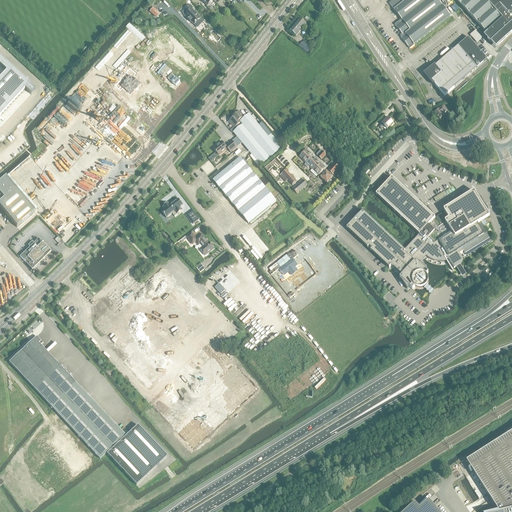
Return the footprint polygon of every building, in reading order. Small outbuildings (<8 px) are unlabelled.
[(414,44),(450,16),(437,0),(393,0),(389,3),(401,19),(394,24),(402,35),(400,36),(409,49),(414,45),(414,44)] [(511,0),(456,0),(461,5),(487,34),(484,36),(485,38),(490,43),(493,41),(498,46),(511,33),(511,0)] [(190,21),(194,24),(200,18),(192,9),(192,8),(189,5),(184,9),(187,12),(184,15),(185,15),(191,21),(190,21)] [(150,12),(156,18),(160,14),(154,8),(150,12)] [(289,30),(295,35),(305,23),(299,18),(289,30)] [(476,30),(470,35),(476,43),(482,37),(476,30)] [(468,37),(435,66),(429,72),(428,77),(432,81),(445,96),(477,68),(487,59),(468,37)] [(479,43),(488,53),(494,48),(490,43),(485,38),(479,43)] [(310,47),(303,41),(299,46),(306,52),(310,47)] [(0,115),(25,89),(31,94),(35,90),(4,62),(0,66),(6,72),(0,78),(0,115)] [(135,90),(139,87),(140,88),(142,85),(136,80),(137,79),(134,76),(136,74),(130,69),(127,73),(130,76),(124,82),(124,83),(119,89),(120,91),(122,89),(125,92),(126,90),(131,95),(135,90)] [(447,109),(446,107),(444,106),(443,107),(442,106),(434,112),(439,118),(444,115),(442,113),(446,110),(447,109)] [(238,121),(244,117),(242,114),(244,112),(242,110),(240,112),(239,111),(233,116),(228,121),(229,123),(231,125),(233,128),(239,123),(238,121)] [(241,124),(232,132),(248,150),(261,165),(279,150),(266,135),(249,114),(239,122),(241,124)] [(383,126),(386,129),(393,122),(388,117),(381,124),(379,126),(381,128),(383,126)] [(394,129),(383,136),(386,139),(397,133),(394,129)] [(221,141),(213,148),(214,149),(213,150),(215,152),(216,152),(218,155),(219,155),(227,148),(230,152),(237,147),(231,141),(225,146),(221,141)] [(307,163),(304,165),(307,168),(310,166),(319,174),(325,167),(305,149),(299,156),(307,163)] [(323,152),(318,156),(322,160),(326,155),(323,152)] [(218,170),(210,177),(215,183),(216,183),(249,222),(275,201),(265,188),(239,157),(220,173),(218,170)] [(329,169),(328,171),(333,175),(340,169),(334,164),(333,165),(329,169)] [(286,170),(282,173),(292,185),(296,181),(292,176),(286,170)] [(320,178),(327,184),(332,177),(326,171),(320,178)] [(0,207),(17,227),(34,212),(5,178),(0,182),(0,207)] [(303,180),(293,189),(297,194),(307,185),(303,180)] [(430,223),(387,183),(381,189),(379,187),(375,192),(377,194),(374,198),(417,238),(416,239),(407,249),(405,251),(362,211),(347,228),(368,248),(369,247),(372,249),(370,251),(389,268),(391,266),(402,276),(400,278),(401,279),(400,279),(407,289),(410,287),(412,290),(415,287),(416,288),(417,289),(419,289),(421,289),(422,289),(424,289),(424,288),(427,285),(428,284),(428,283),(428,281),(428,280),(428,278),(427,277),(426,275),(428,273),(418,264),(419,263),(424,257),(426,256),(429,258),(432,260),(435,261),(439,262),(443,262),(447,261),(452,269),(456,267),(460,264),(461,263),(462,262),(463,260),(462,258),(461,256),(459,253),(463,251),(465,253),(491,237),(482,224),(491,219),(482,205),(475,193),(445,212),(450,221),(442,226),(434,231),(429,232),(425,229),(430,223)] [(300,198),(314,212),(322,205),(308,191),(300,198)] [(165,210),(162,212),(166,218),(172,214),(174,216),(182,210),(180,208),(183,205),(179,199),(170,206),(168,203),(163,207),(165,210)] [(193,210),(186,216),(193,225),(200,219),(193,210)] [(201,234),(195,238),(191,233),(186,236),(192,244),(195,241),(198,245),(199,243),(202,247),(199,249),(204,255),(213,248),(208,242),(207,243),(201,234)] [(27,250),(20,257),(23,261),(32,269),(43,259),(45,257),(51,251),(42,242),(39,239),(35,242),(34,243),(32,241),(28,245),(30,247),(27,250)] [(137,250),(100,282),(111,296),(113,294),(217,418),(252,389),(147,265),(149,264),(137,250)] [(289,253),(269,269),(271,271),(269,273),(271,275),(279,269),(284,276),(289,272),(291,275),(297,270),(295,267),(299,264),(295,260),(299,256),(294,251),(289,254),(289,253)] [(460,264),(456,267),(462,276),(466,274),(460,264)] [(242,267),(237,271),(243,279),(248,275),(242,267)] [(237,271),(232,274),(239,283),(243,279),(237,271)] [(232,274),(228,278),(234,286),(239,283),(232,274)] [(243,279),(239,283),(242,287),(252,280),(248,275),(243,279)] [(228,278),(223,282),(229,290),(234,286),(228,278)] [(252,280),(242,287),(246,292),(256,284),(252,280)] [(234,286),(229,290),(233,295),(242,287),(239,283),(234,286)] [(256,284),(246,292),(250,297),(260,289),(256,284)] [(427,285),(424,288),(430,294),(434,290),(427,285)] [(242,287),(233,295),(237,300),(246,292),(242,287)] [(260,289),(250,297),(254,301),(263,294),(260,289)] [(246,292),(237,300),(240,304),(250,297),(246,292)] [(263,294),(254,301),(257,306),(267,298),(263,294)] [(250,297),(240,304),(244,309),(254,301),(250,297)] [(267,298),(257,306),(262,312),(272,304),(267,298)] [(254,301),(244,309),(248,314),(257,306),(254,301)] [(272,304),(262,312),(267,318),(276,310),(272,304)] [(257,306),(248,314),(252,320),(262,312),(257,306)] [(262,312),(252,320),(257,326),(267,318),(262,312)] [(36,337),(9,362),(100,458),(106,452),(107,453),(106,454),(136,485),(167,456),(137,425),(126,436),(38,343),(41,341),(36,337)] [(511,511),(511,432),(466,461),(498,511),(494,511),(511,511)] [(420,508),(415,502),(404,511),(439,511),(429,500),(420,508)]
